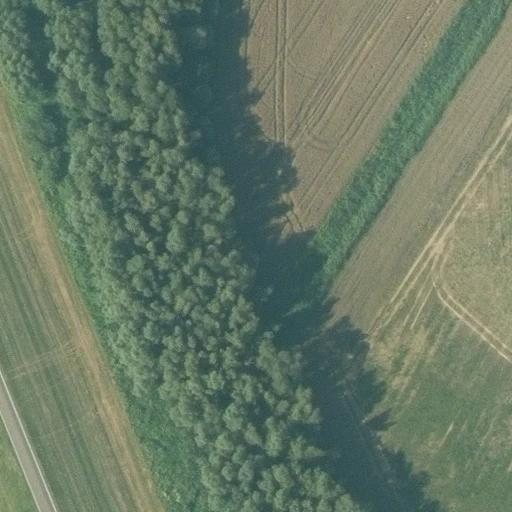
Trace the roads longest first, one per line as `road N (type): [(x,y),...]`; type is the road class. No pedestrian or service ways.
road 1 (track): [(0,86),(28,190),(143,511)]
road 2 (tertiary): [(47,511),(0,399)]
